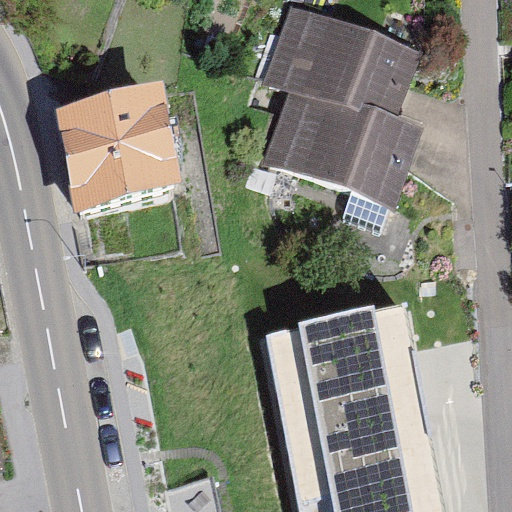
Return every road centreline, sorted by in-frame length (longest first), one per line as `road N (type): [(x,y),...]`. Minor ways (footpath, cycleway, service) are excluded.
road 1 (tertiary): [(0,103),(81,511)]
road 2 (residential): [(495,0),(511,329)]
